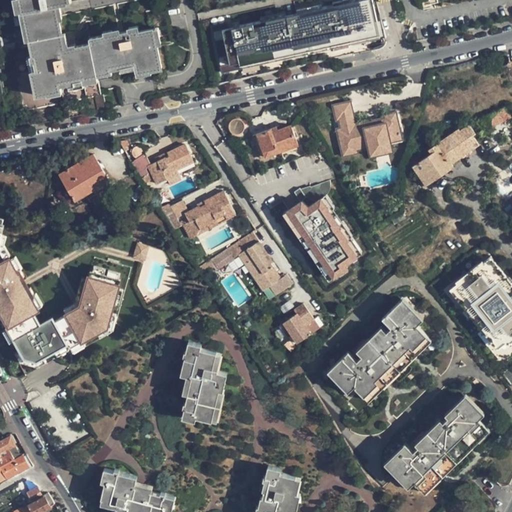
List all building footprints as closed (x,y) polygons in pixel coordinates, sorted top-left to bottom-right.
[(18,0),(21,10),(24,10),(27,25),(59,18),(62,17),(59,2),(67,0),(18,0)] [(366,13),(377,10),(374,0),(366,0),(345,5),(346,8),(364,5),(366,13)] [(213,23),(223,70),(242,66),(242,65),(260,61),(260,62),(334,47),(333,44),(382,34),(377,10),(366,13),(364,5),(346,8),(345,5),(336,6),(337,10),(299,18),(294,19),(293,14),(298,13),(297,6),(278,10),(281,22),(235,32),(232,19),(213,23)] [(86,77),(98,74),(97,69),(91,41),(76,44),(68,46),(67,43),(66,38),(64,38),(62,32),(62,30),(59,18),(27,25),(30,39),(34,54),(31,54),(33,61),(34,61),(36,68),(32,69),(37,93),(47,91),(47,90),(62,87),(61,83),(68,81),(69,84),(76,83),(75,79),(83,77),(86,77)] [(119,26),(112,28),(112,30),(105,32),(90,35),(91,41),(97,69),(99,68),(112,65),(120,63),(135,60),(136,65),(136,68),(151,64),(152,67),(163,64),(158,40),(162,40),(160,32),(156,33),(155,25),(139,28),(138,23),(129,25),(129,27),(120,29),(119,26)] [(382,37),(382,34),(333,44),(334,47),(382,37)] [(31,70),(32,69),(36,68),(34,61),(33,61),(31,54),(28,55),(31,70)] [(121,68),(136,65),(135,60),(120,63),(121,68)] [(152,69),(152,67),(151,64),(136,68),(137,72),(152,69)] [(113,71),(112,65),(99,68),(97,69),(98,74),(113,71)] [(85,84),(84,81),(83,77),(75,79),(76,83),(69,84),(69,88),(85,84)] [(63,91),(62,87),(47,90),(47,91),(48,95),(63,91)] [(338,128),(342,147),(356,144),(357,151),(359,151),(370,149),(370,150),(393,145),(392,142),(399,141),(402,140),(397,112),(384,114),(385,119),(386,123),(379,125),(380,126),(372,128),(372,126),(365,128),(364,123),(356,125),(354,118),(356,117),(353,102),(334,106),(337,122),(340,121),(341,128),(338,128)] [(511,115),(507,106),(483,117),(487,125),(492,123),(493,126),(511,116),(511,115)] [(233,132),(236,133),(239,133),(241,133),(244,131),(246,129),(246,126),(246,124),(245,121),(243,119),(241,118),(238,117),(236,118),(234,119),(232,121),(231,123),(230,125),(231,127),(232,130),(233,132)] [(385,119),(364,123),(365,128),(372,126),(372,128),(380,126),(379,125),(386,123),(385,119)] [(433,153),(414,165),(426,183),(454,165),(452,161),(478,143),(472,134),(475,132),(470,124),(461,129),(459,129),(430,148),(433,153)] [(278,129),(277,127),(254,135),(262,156),(299,144),(291,125),(278,129)] [(359,154),(359,151),(357,151),(356,144),(342,147),(344,157),(359,154)] [(149,165),(150,166),(158,182),(168,177),(171,184),(182,179),(177,169),(193,161),(185,145),(169,152),(170,155),(151,164),(149,165)] [(394,151),(393,145),(370,150),(371,156),(376,155),(376,157),(390,154),(389,152),(394,151)] [(142,176),(149,173),(146,168),(150,166),(149,165),(151,164),(145,153),(133,161),(142,176)] [(94,189),(108,180),(109,180),(94,154),(61,174),(75,199),(94,189)] [(152,178),(149,173),(142,176),(146,182),(152,178)] [(111,186),(108,180),(94,189),(97,194),(111,186)] [(210,227),(236,213),(224,190),(205,201),(205,202),(186,213),(191,222),(197,218),(202,228),(209,224),(210,227)] [(330,276),(362,258),(325,194),(308,203),(305,197),(290,206),(330,276)] [(164,210),(177,230),(185,225),(180,216),(185,213),(178,201),(164,210)] [(202,228),(197,218),(191,222),(197,234),(210,227),(209,224),(202,228)] [(17,268),(12,260),(11,257),(7,259),(6,259),(0,247),(0,245),(3,236),(6,226),(4,225),(0,223),(0,291),(26,277),(22,269),(17,268)] [(240,254),(264,289),(281,278),(257,242),(259,240),(253,230),(212,258),(218,268),(240,254)] [(3,236),(0,245),(0,247),(6,259),(11,256),(6,246),(8,237),(3,236)] [(146,260),(149,248),(139,245),(136,257),(146,260)] [(511,292),(510,295),(505,288),(509,285),(504,279),(508,276),(491,255),(483,262),(485,264),(460,284),(458,282),(450,288),(467,309),(469,307),(478,319),(476,321),(494,343),(506,334),(508,336),(511,332),(511,292)] [(17,257),(12,260),(17,268),(22,269),(23,269),(17,257)] [(460,284),(485,264),(483,262),(481,258),(455,279),(458,282),(460,284)] [(107,270),(96,267),(94,272),(106,275),(107,270)] [(122,274),(110,271),(109,276),(120,279),(122,274)] [(284,276),(281,278),(264,289),(270,298),(290,285),(284,276)] [(0,305),(32,288),(26,277),(0,291),(0,305)] [(84,279),(77,303),(65,309),(68,314),(82,307),(89,280),(84,279)] [(120,289),(115,307),(120,308),(125,291),(120,289)] [(36,295),(35,300),(39,308),(44,305),(38,294),(36,295)] [(315,318),(304,303),(299,307),(301,310),(297,313),(279,326),(288,338),(293,334),(298,342),(312,333),(306,325),(315,318)] [(351,353),(334,370),(351,388),(355,385),(367,397),(429,336),(418,324),(421,321),(403,303),(386,320),(391,326),(387,331),(381,325),(357,349),(362,355),(357,360),(351,353)] [(478,319),(469,307),(467,309),(476,321),(478,319)] [(10,324),(3,312),(0,313),(0,317),(5,326),(10,324)] [(102,338),(114,331),(118,315),(113,314),(109,327),(99,333),(102,338)] [(17,340),(10,328),(5,331),(12,343),(17,340)] [(511,341),(511,332),(508,336),(506,334),(494,343),(498,349),(510,339),(511,341)] [(75,353),(87,346),(84,341),(72,348),(75,353)] [(181,374),(192,376),(186,403),(184,403),(184,407),(185,407),(183,417),(196,420),(197,416),(213,420),(220,389),(224,390),(228,373),(213,369),(217,352),(202,348),(202,345),(189,341),(187,351),(185,351),(184,355),(185,356),(181,374)] [(72,348),(69,344),(56,351),(59,355),(72,348)] [(38,361),(26,357),(22,351),(17,353),(22,362),(39,367),(48,362),(45,357),(38,361)] [(385,462),(408,486),(415,481),(425,492),(490,429),(480,418),(485,412),(466,393),(446,413),(448,417),(443,421),(441,418),(416,442),(419,446),(414,450),(406,442),(385,462)] [(0,440),(0,464),(1,466),(19,456),(13,446),(17,444),(11,435),(0,440)] [(29,464),(23,454),(19,456),(1,466),(7,477),(29,464)] [(263,497),(262,496),(260,506),(258,506),(257,509),(258,510),(257,511),(290,511),(291,508),(295,509),(299,492),(296,491),(299,478),(297,477),(297,476),(282,472),(282,469),(269,466),(267,475),(265,475),(264,479),(266,480),(263,489),(265,490),(263,497)] [(102,498),(119,502),(117,511),(167,511),(168,508),(173,509),(175,496),(166,494),(166,493),(161,491),(161,493),(135,486),(138,476),(120,472),(120,470),(116,469),(115,470),(105,468),(101,480),(106,481),(102,498)] [(28,492),(33,501),(43,496),(37,487),(28,492)] [(51,505),(55,503),(49,493),(45,495),(51,505)] [(44,511),(52,508),(51,505),(45,495),(43,496),(33,501),(23,507),(25,511),(44,511)]
